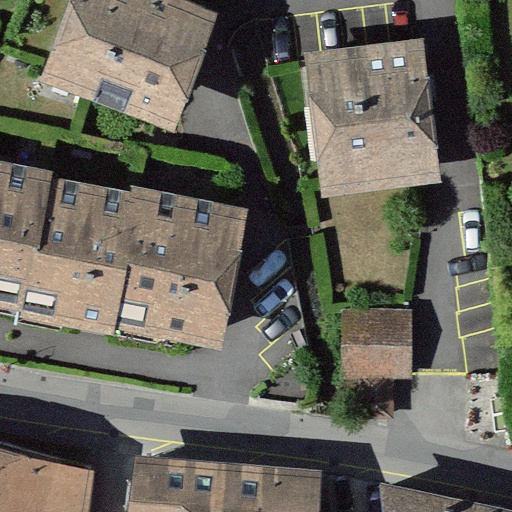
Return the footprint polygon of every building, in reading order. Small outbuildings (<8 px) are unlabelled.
[(214,0),(63,0),(40,64),(175,112),(214,0)] [(423,23),(303,35),(317,181),(438,169),(423,23)] [(249,200),(0,156),(0,300),(225,340),(249,200)] [(417,367),(420,301),(346,297),(343,364),(417,367)] [(85,511),(90,451),(0,430),(0,511),(85,511)] [(321,458),(135,442),(125,511),(354,511),(351,506),(318,502),(321,458)] [(511,511),(511,497),(379,476),(381,511),(511,511)]
